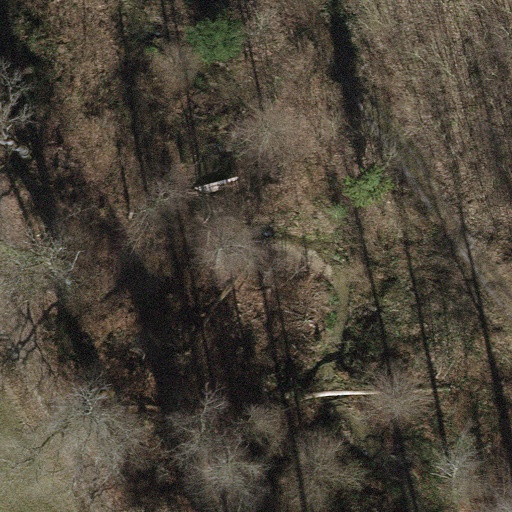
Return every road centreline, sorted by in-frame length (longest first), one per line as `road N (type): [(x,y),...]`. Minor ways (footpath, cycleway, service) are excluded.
road 1 (track): [(511,300),(297,0)]
road 2 (track): [(118,511),(56,399),(0,204)]
